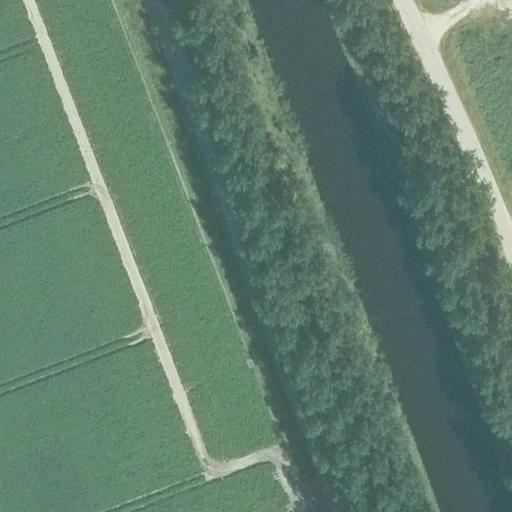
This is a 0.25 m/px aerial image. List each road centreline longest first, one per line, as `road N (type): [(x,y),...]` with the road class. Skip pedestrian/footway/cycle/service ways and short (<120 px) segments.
road 1 (unclassified): [(352,511),(150,0)]
road 2 (unclassified): [(511,280),(396,0)]
